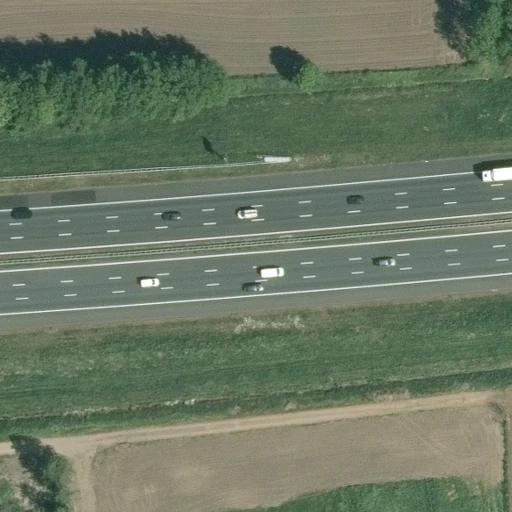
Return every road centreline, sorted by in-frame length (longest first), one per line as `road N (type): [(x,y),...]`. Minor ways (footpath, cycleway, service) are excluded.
road 1 (motorway): [(511,190),(0,232)]
road 2 (motorway): [(0,293),(511,252)]
road 3 (unclassified): [(0,449),(499,395)]
